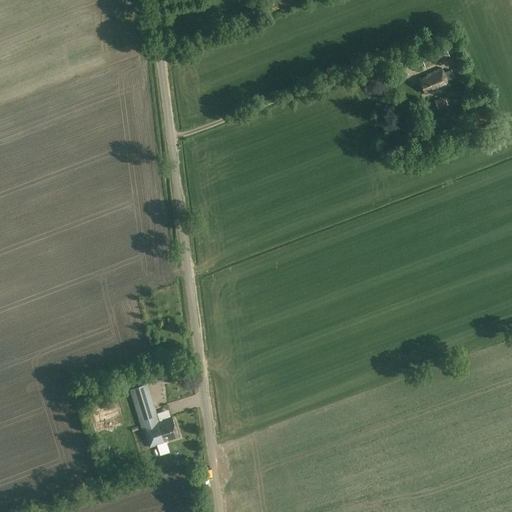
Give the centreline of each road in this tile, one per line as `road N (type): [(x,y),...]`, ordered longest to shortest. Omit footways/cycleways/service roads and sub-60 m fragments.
road 1 (unclassified): [(216,511),(151,0)]
road 2 (track): [(169,137),(403,45)]
